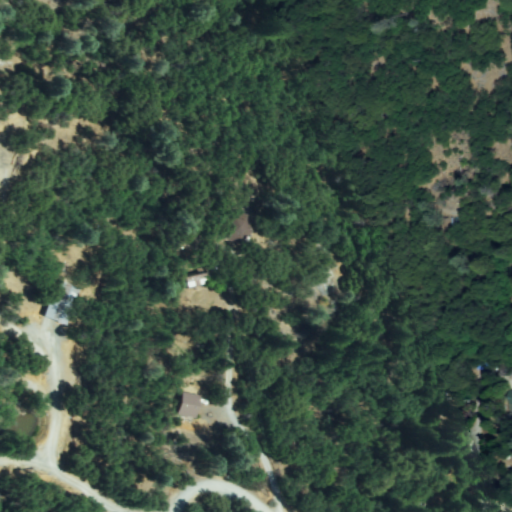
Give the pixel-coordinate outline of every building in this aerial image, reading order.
[(235,214),(242,216),(245,219),(248,223),(248,228),(247,233),(243,239),(239,241),(234,242),(227,240),(222,234),(220,227),(221,222),(224,218),(228,215),(235,214)] [(206,284),(188,287),(186,277),(204,273),(206,284)] [(75,278),(69,322),(49,319),(55,275),(75,278)] [(511,364),(511,375),(500,376),(499,365),(511,364)] [(193,418),(179,415),(184,395),(198,398),(193,418)]
